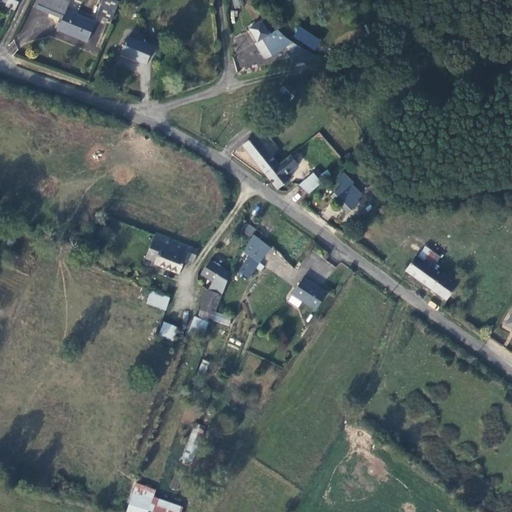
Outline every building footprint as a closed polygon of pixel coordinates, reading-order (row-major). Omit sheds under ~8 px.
[(70,0),(41,0),(38,7),(62,17),(58,27),(88,40),(95,22),(67,9),(70,0)] [(116,0),(101,0),(94,18),(109,24),(119,1),(116,0)] [(242,0),(232,0),(234,8),(244,6),(242,0)] [(252,22),(262,39),(270,35),(259,18),(252,22)] [(292,37),(315,51),(322,40),(299,26),(292,37)] [(270,35),(262,39),(271,54),(284,47),(280,41),(276,43),(270,35)] [(147,63),(153,46),(130,37),(123,53),(147,63)] [(298,91),(292,86),(288,82),(281,89),(284,92),(291,98),(298,91)] [(244,144),(256,160),(270,150),(264,141),(270,136),(264,129),(258,134),(244,144)] [(270,150),(277,144),(270,136),(264,141),(270,150)] [(280,163),(270,150),(256,160),(266,173),(280,163)] [(266,173),(275,185),(278,187),(290,177),(280,163),(266,173)] [(308,194),(322,182),(313,172),(299,184),(308,194)] [(349,180),(336,191),(339,195),(336,198),(348,210),(351,207),(353,209),(360,202),(358,200),(363,194),(349,180)] [(360,209),(366,217),(385,200),(373,184),(366,189),(373,199),(360,209)] [(256,207),(250,204),(243,214),(249,217),(256,207)] [(249,237),(255,229),(249,224),(243,232),(249,237)] [(249,279),(256,268),(258,269),(271,247),(252,235),(242,251),(248,255),(237,272),(249,279)] [(192,262),(196,252),(166,238),(164,241),(152,236),(143,256),(177,274),(184,259),(192,262)] [(417,255),(407,269),(447,299),(457,285),(435,268),(442,259),(427,248),(420,257),(417,255)] [(200,274),(224,289),(231,274),(208,261),(200,274)] [(301,280),(292,297),(315,311),(325,294),(301,280)] [(151,290),(146,304),(166,310),(170,297),(151,290)] [(207,291),(198,311),(213,317),(220,297),(207,291)] [(194,316),(188,333),(203,338),(209,321),(194,316)] [(158,335),(173,341),(179,327),(164,321),(158,335)] [(206,373),(208,361),(201,360),(199,372),(206,373)] [(191,423),(182,463),(193,465),(203,426),(191,423)] [(126,511),(147,511),(154,492),(135,487),(126,511)]
